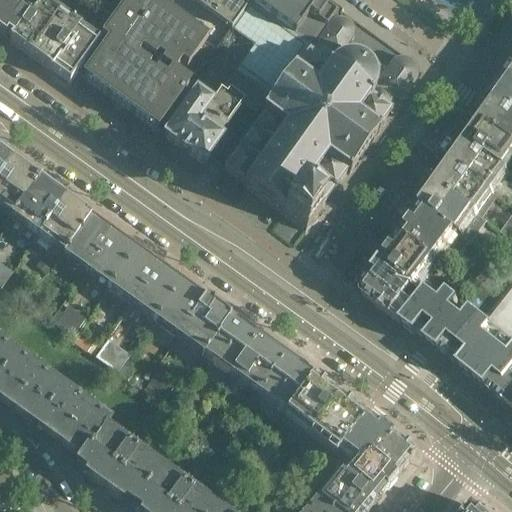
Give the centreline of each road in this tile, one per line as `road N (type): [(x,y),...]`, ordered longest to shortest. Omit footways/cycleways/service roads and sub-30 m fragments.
road 1 (tertiary): [(156,208),(473,443)]
road 2 (residential): [(316,297),(476,70)]
road 3 (tertiary): [(473,443),(468,417),(316,297)]
road 4 (tertiary): [(156,208),(0,98)]
road 5 (tertiary): [(316,297),(225,231),(156,208)]
